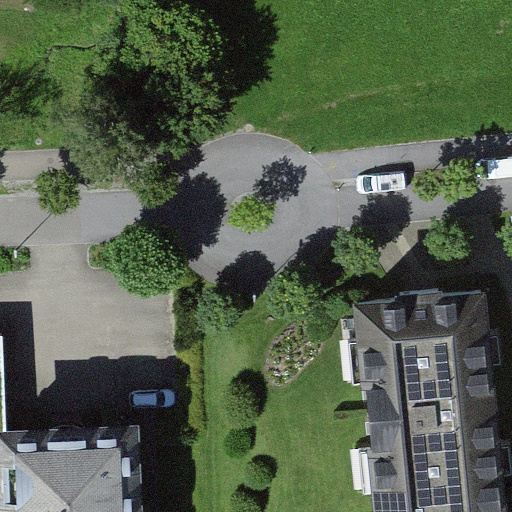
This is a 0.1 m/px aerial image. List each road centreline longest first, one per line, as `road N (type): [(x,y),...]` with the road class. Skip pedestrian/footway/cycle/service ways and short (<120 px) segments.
road 1 (residential): [(307,213),(511,192)]
road 2 (residential): [(0,224),(196,218)]
road 3 (residential): [(307,213),(295,180),(249,159),(231,162),(204,184),(196,218)]
road 4 (residential): [(196,218),(211,252),(244,269),(281,261),(295,249),(307,213)]
